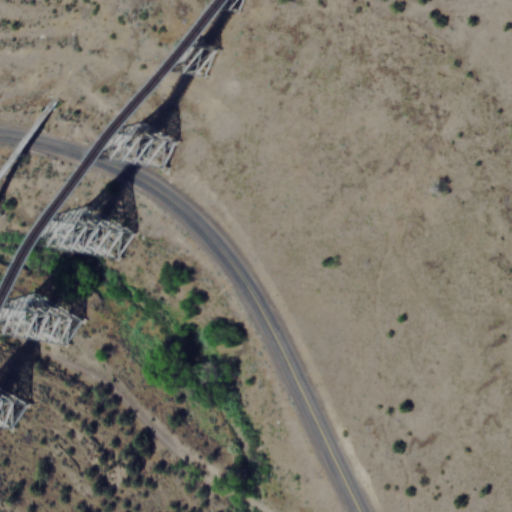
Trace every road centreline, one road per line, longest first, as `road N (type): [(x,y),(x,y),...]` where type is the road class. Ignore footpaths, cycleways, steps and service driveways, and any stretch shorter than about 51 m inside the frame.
road 1 (tertiary): [(360,511),(233,267),(175,204),(92,156),(0,136)]
road 2 (track): [(268,511),(81,364),(0,319)]
